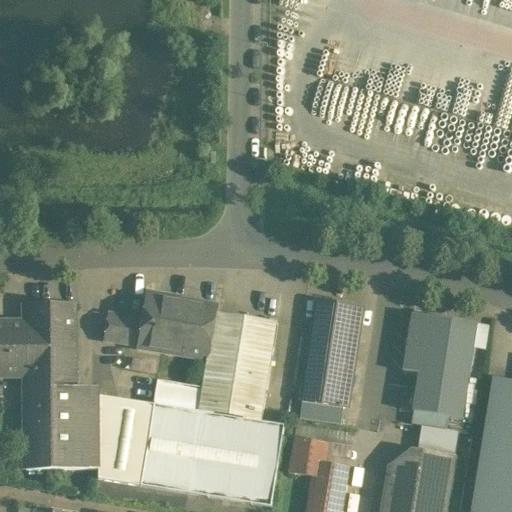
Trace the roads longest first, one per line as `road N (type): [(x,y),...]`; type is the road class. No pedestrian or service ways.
road 1 (unclassified): [(237,252),(394,268),(511,296)]
road 2 (unclassified): [(237,252),(241,0)]
road 3 (unclassified): [(0,262),(237,252)]
